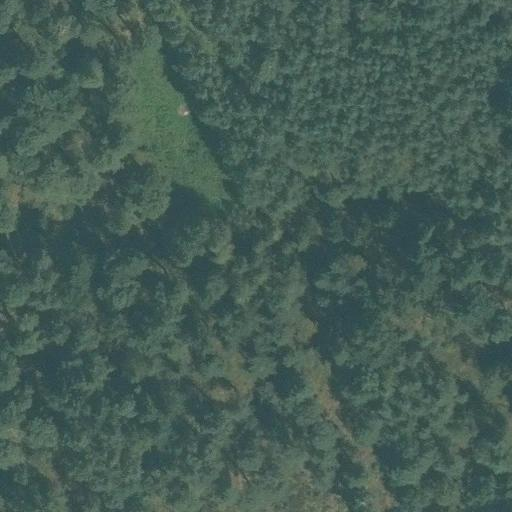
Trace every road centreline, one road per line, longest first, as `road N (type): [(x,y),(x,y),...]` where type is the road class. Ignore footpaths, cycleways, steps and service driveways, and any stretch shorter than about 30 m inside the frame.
road 1 (track): [(241,511),(225,461),(222,364),(203,303),(156,238)]
road 2 (track): [(103,0),(105,43),(86,77),(79,115),(89,154),(156,238)]
